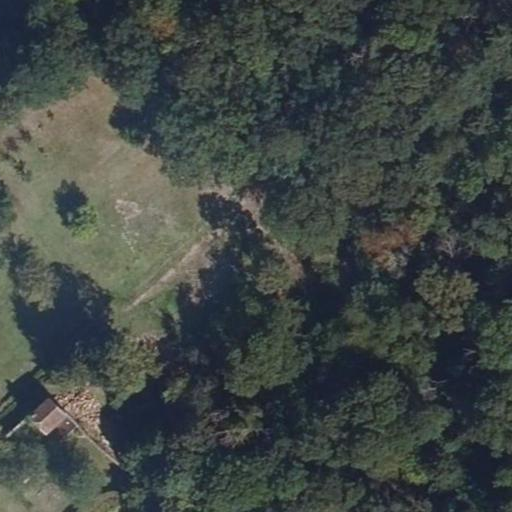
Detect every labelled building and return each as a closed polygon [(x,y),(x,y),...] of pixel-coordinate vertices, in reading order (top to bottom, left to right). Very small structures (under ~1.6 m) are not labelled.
[(30,413),(46,430),(59,417),(73,431),(79,424),(48,397),(30,413)] [(30,413),(4,437),(19,454),(46,430),(30,413)] [(178,451),(193,437),(173,415),(159,429),(160,430),(178,451)] [(65,454),(52,441),(27,464),(39,477),(65,454)] [(186,461),(178,451),(155,472),(163,482),(186,461)]
